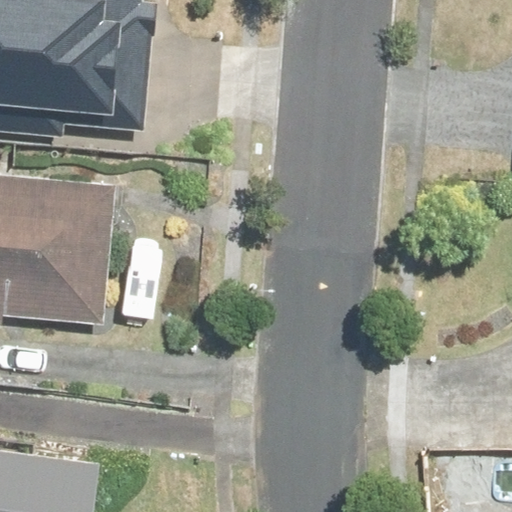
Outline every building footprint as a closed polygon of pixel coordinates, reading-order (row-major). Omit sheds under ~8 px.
[(88,0),(0,0),(0,163),(74,171),(88,33),(85,33),(88,0)] [(458,111),(465,112),(457,210),(511,214),(511,36),(468,31),(458,111)] [(54,216),(0,213),(0,356),(48,358),(54,216)] [(511,388),(511,287),(483,285),(469,387),(511,388)] [(511,397),(478,398),(479,467),(511,465),(511,397)] [(32,511),(34,486),(0,484),(0,511),(32,511)]
